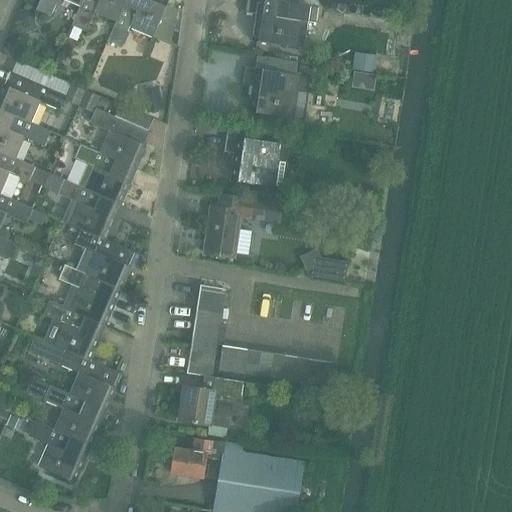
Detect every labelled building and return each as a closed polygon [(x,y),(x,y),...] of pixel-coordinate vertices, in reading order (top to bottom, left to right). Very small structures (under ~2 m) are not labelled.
[(39,0),(36,9),(51,16),(57,0),(67,0),(80,6),(82,0),(39,0)] [(82,0),(80,6),(81,6),(72,25),(86,31),(94,12),(116,22),(107,40),(108,41),(125,0),(82,0)] [(125,0),(108,41),(123,47),(131,28),(152,37),(168,0),(125,0)] [(252,40),(296,47),(304,48),(308,21),(316,22),(318,7),(310,6),(310,5),(294,3),(294,0),(247,0),(246,12),(256,13),(252,40)] [(24,10),(20,21),(31,26),(35,15),(24,10)] [(355,53),(353,69),(374,72),(376,56),(355,53)] [(245,67),(243,83),(253,84),(249,111),(293,118),(294,116),(301,117),(305,92),(307,76),(300,75),(295,74),(297,61),(295,61),(257,55),(255,68),(245,67)] [(3,85),(0,92),(0,108),(31,123),(41,101),(60,110),(66,96),(12,72),(6,86),(3,85)] [(72,85),(65,100),(78,106),(85,90),(76,86),(72,85)] [(85,90),(78,106),(79,106),(93,113),(95,108),(100,97),(87,91),(85,90)] [(160,96),(144,99),(147,113),(163,109),(160,96)] [(0,108),(0,150),(17,158),(25,138),(44,146),(50,132),(31,124),(31,123),(0,108)] [(150,131),(95,108),(93,113),(89,122),(109,131),(100,152),(137,168),(140,161),(146,146),(144,145),(150,131)] [(227,135),(224,152),(234,153),(233,161),(230,180),(275,187),(279,160),(287,161),(289,145),(250,139),(243,138),(227,135)] [(86,164),(77,185),(121,204),(137,168),(100,152),(80,143),(74,158),(86,164)] [(368,145),(366,158),(382,161),(384,148),(368,145)] [(0,194),(1,195),(10,174),(29,182),(29,181),(35,168),(35,167),(16,159),(17,158),(0,150),(0,194)] [(35,168),(29,181),(43,187),(44,184),(48,174),(35,168)] [(43,187),(59,194),(65,179),(49,172),(48,174),(44,184),(43,187)] [(72,200),(62,222),(69,225),(80,229),(106,239),(121,204),(77,185),(65,179),(59,194),(72,200)] [(0,230),(7,214),(27,223),(29,219),(30,215),(33,209),(1,195),(0,194),(0,230)] [(234,258),(237,241),(241,216),(281,222),(284,204),(220,194),(218,207),(210,206),(204,253),(234,258)] [(30,215),(29,219),(42,224),(46,215),(33,209),(30,215)] [(69,225),(63,238),(74,242),(80,229),(69,225)] [(85,248),(76,269),(122,289),(131,267),(129,266),(135,252),(106,239),(80,229),(74,242),(74,243),(85,248)] [(0,254),(11,259),(13,253),(17,245),(0,237),(0,254)] [(35,256),(32,265),(41,268),(45,259),(35,256)] [(305,267),(310,277),(313,276),(345,281),(348,262),(321,258),(305,267)] [(78,287),(69,308),(106,325),(122,289),(76,269),(65,264),(58,279),(78,287)] [(200,285),(198,297),(223,301),(225,289),(200,285)] [(198,297),(197,309),(221,313),(223,301),(198,297)] [(52,346),(65,351),(91,360),(106,325),(69,308),(50,299),(43,315),(62,323),(52,346)] [(197,309),(195,320),(219,326),(221,313),(197,309)] [(195,320),(193,334),(217,337),(219,326),(195,320)] [(193,334),(191,344),(215,350),(217,337),(193,334)] [(191,344),(189,357),(214,362),(215,350),(191,344)] [(218,370),(233,373),(237,348),(222,345),(218,370)] [(237,348),(233,373),(245,375),(249,350),(237,348)] [(249,350),(245,375),(258,376),(262,351),(249,350)] [(78,372),(69,393),(107,410),(116,387),(114,386),(119,373),(91,360),(65,351),(59,364),(78,372)] [(262,351),(258,376),(270,378),(274,353),(262,351)] [(274,353),(270,378),(282,380),(286,355),(274,353)] [(286,355),(282,380),(295,382),(299,357),(286,355)] [(299,357),(295,382),(307,384),(311,359),(299,357)] [(189,358),(187,373),(205,376),(205,375),(211,376),(214,362),(189,358)] [(311,359),(307,384),(320,386),(324,361),(311,359)] [(324,361),(320,386),(333,388),(336,363),(324,361)] [(179,420),(209,425),(207,435),(226,438),(227,428),(228,428),(232,406),(215,404),(217,395),(241,399),(244,381),(211,376),(205,375),(205,376),(203,389),(184,386),(179,420)] [(62,408),(53,429),(91,446),(107,410),(69,393),(50,385),(43,400),(62,408)] [(0,416),(7,419),(10,413),(0,408),(0,416)] [(11,415),(6,425),(14,429),(19,419),(11,415)] [(75,482),(91,446),(53,429),(35,421),(34,422),(30,421),(25,433),(29,434),(28,435),(48,444),(38,466),(75,482)] [(153,429),(151,444),(167,445),(168,430),(153,429)] [(171,473),(204,478),(207,453),(214,454),(215,447),(218,448),(219,441),(195,438),(193,450),(175,447),(171,473)] [(215,511),(221,511),(295,511),(304,461),(243,451),(244,443),(225,440),(215,511)]
